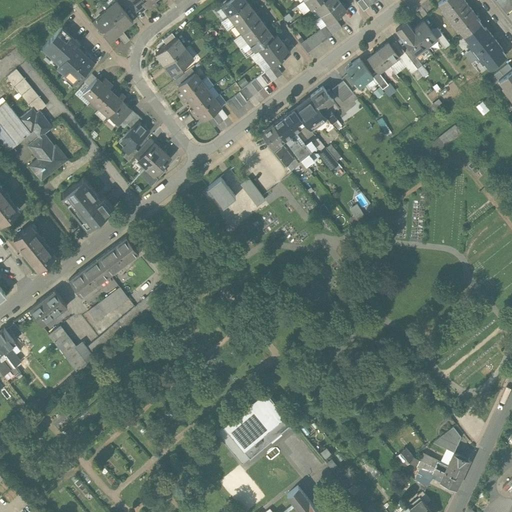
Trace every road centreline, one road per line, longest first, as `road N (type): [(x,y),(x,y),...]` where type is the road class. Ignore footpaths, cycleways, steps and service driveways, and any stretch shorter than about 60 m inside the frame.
road 1 (residential): [(198,159),(411,0)]
road 2 (residential): [(30,291),(139,206)]
road 3 (residential): [(511,389),(455,511)]
road 4 (unknown): [(9,152),(85,248)]
